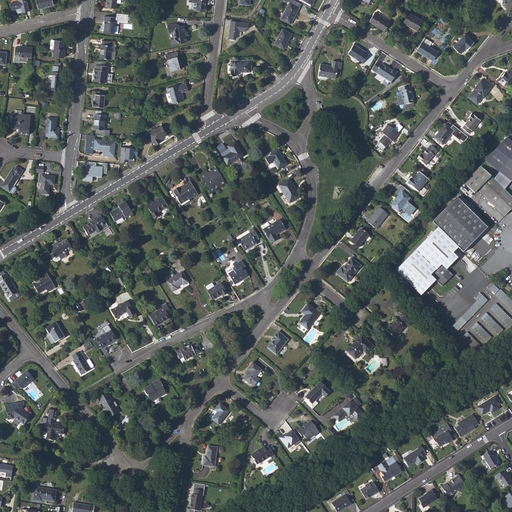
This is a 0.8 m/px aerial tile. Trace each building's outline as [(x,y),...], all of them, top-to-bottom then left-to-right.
[(17,8),(21,7),(22,11),(22,13),(29,11),(26,0),(19,0),(20,1),(10,3),(12,10),(17,8)] [(36,0),(39,9),(54,5),(52,0),(36,0)] [(196,10),(206,11),(207,6),(205,5),(205,0),(187,0),(187,1),(192,2),(191,9),(196,9),(196,10)] [(290,24),(299,7),(290,2),(281,19),(290,24)] [(384,31),(390,22),(375,12),(369,21),(384,31)] [(412,27),(411,28),(416,31),(423,20),(408,12),(403,22),(412,27)] [(117,13),(117,21),(128,22),(129,14),(117,13)] [(115,21),(116,21),(116,17),(107,16),(104,16),(104,20),(103,23),(104,23),(103,32),(113,33),(114,32),(115,21)] [(230,21),(228,38),(239,39),(239,30),(248,31),(249,22),(230,21)] [(185,31),(184,25),(180,26),(176,23),(167,24),(169,32),(173,32),(175,38),(180,42),(187,41),(186,36),(186,35),(186,31),(185,31)] [(283,48),(292,33),(283,28),(274,44),(283,48)] [(460,53),(466,47),(467,48),(474,42),(465,34),(453,46),(460,53)] [(429,46),(432,42),(425,37),(422,41),(429,46)] [(53,57),(64,58),(65,49),(63,49),(64,41),(55,40),(52,40),(51,40),(50,48),(54,48),(53,57)] [(112,45),(112,41),(102,40),(101,44),(100,57),(111,58),(112,45)] [(417,49),(433,60),(438,52),(429,46),(422,41),(417,49)] [(363,63),(368,54),(365,52),(365,51),(361,48),(354,44),(347,53),(363,63)] [(20,60),(20,56),(28,57),(32,58),(33,47),(20,46),(20,48),(15,47),(14,62),(19,62),(20,60)] [(171,71),(182,68),(177,51),(166,54),(171,71)] [(231,72),(232,74),(234,75),(236,75),(237,74),(238,73),(238,71),(251,71),(251,60),(231,60),(231,72)] [(338,61),(332,60),(331,66),(320,64),(318,75),(335,78),(336,72),(338,61)] [(391,83),(398,72),(393,69),(392,71),(381,64),(375,73),(391,83)] [(107,82),(108,66),(96,65),(96,68),(94,68),(93,80),(107,82)] [(511,85),(511,83),(511,65),(506,72),(505,71),(501,77),(511,85)] [(47,88),(51,88),(51,90),(60,91),(62,72),(60,72),(61,66),(53,66),(52,81),(48,80),(47,88)] [(477,104),(491,87),(481,79),(474,89),(468,97),(477,104)] [(168,93),(170,93),(173,103),(184,100),(181,92),(184,91),(184,92),(188,91),(186,83),(166,88),(168,93)] [(402,96),(403,104),(403,105),(404,105),(414,103),(411,89),(409,90),(401,91),(402,96)] [(104,107),(105,95),(96,94),(95,101),(93,101),(93,106),(104,107)] [(104,129),(105,115),(95,113),(93,128),(104,129)] [(462,127),(469,134),(481,120),(472,113),(468,118),(469,119),(468,120),(462,127)] [(12,127),(20,128),(19,134),(29,135),(31,116),(13,114),(12,127)] [(46,136),(58,138),(59,128),(56,128),(57,118),(48,117),(46,136)] [(442,145),(453,131),(445,124),(434,138),(442,145)] [(162,137),(167,134),(161,125),(148,133),(155,145),(161,141),(160,140),(160,139),(162,137)] [(389,142),(390,140),(391,141),(392,142),(399,134),(393,129),(392,130),(390,128),(391,127),(388,125),(381,133),(384,135),(378,142),(385,148),(389,143),(389,142)] [(85,152),(93,153),(94,148),(95,138),(95,135),(86,134),(85,152)] [(511,181),(511,141),(507,137),(485,160),(511,181)] [(104,149),(104,155),(113,156),(115,140),(95,138),(94,148),(104,149)] [(223,158),(227,165),(232,162),(236,160),(244,156),(235,142),(227,147),(230,151),(231,153),(229,154),(223,158)] [(231,153),(227,147),(225,147),(223,143),(216,147),(223,158),(231,153)] [(425,165),(437,151),(430,145),(422,156),(420,155),(417,159),(425,165)] [(121,146),(119,162),(124,163),(124,158),(132,159),(133,148),(121,146)] [(269,165),(273,162),(278,170),(287,164),(278,149),(269,155),(270,156),(265,159),(269,165)] [(82,181),(92,182),(92,177),(101,178),(101,173),(107,173),(107,164),(103,164),(102,167),(96,166),(96,163),(84,162),(82,181)] [(10,192),(14,186),(20,175),(17,173),(20,168),(16,166),(13,170),(12,170),(6,180),(2,187),(10,192)] [(482,166),(465,183),(475,193),(478,189),(496,206),(505,215),(511,207),(511,196),(493,177),(482,166)] [(210,193),(217,189),(216,188),(225,183),(222,178),(221,178),(218,173),(219,172),(217,168),(210,172),(211,173),(209,174),(208,173),(207,171),(200,175),(210,193)] [(418,192),(428,179),(419,172),(416,175),(413,180),(411,178),(407,183),(418,192)] [(40,194),(49,194),(50,184),(54,185),(55,176),(42,174),(40,194)] [(289,203),(300,197),(289,179),(278,185),(289,203)] [(172,191),(180,204),(197,194),(190,182),(185,185),(180,188),(179,187),(172,191)] [(410,192),(401,185),(395,193),(398,195),(390,205),(399,212),(402,208),(410,214),(415,209),(407,202),(410,198),(407,196),(410,192)] [(457,196),(432,221),(437,227),(458,247),(463,252),(487,227),(457,196)] [(154,218),(159,215),(157,213),(168,207),(162,197),(146,206),(154,218)] [(110,213),(115,222),(124,216),(125,217),(133,213),(125,201),(118,206),(119,207),(120,208),(118,209),(118,208),(110,213)] [(367,222),(376,229),(388,214),(379,207),(374,214),(374,215),(373,217),(372,216),(367,222)] [(88,235),(95,231),(97,233),(102,230),(108,227),(103,218),(97,222),(96,219),(83,227),(88,235)] [(263,230),(268,239),(269,239),(271,243),(278,239),(276,235),(286,229),(280,220),(270,226),(263,229),(263,230)] [(458,247),(437,227),(415,249),(395,269),(420,294),(435,279),(441,285),(452,274),(446,268),(457,257),(452,252),(458,247)] [(250,233),(238,240),(244,251),(250,248),(249,247),(256,242),(255,241),(259,239),(253,228),(248,230),(250,233)] [(350,241),(358,248),(364,240),(368,235),(361,229),(358,234),(357,233),(350,241)] [(56,258),(59,256),(61,259),(66,256),(65,253),(72,248),(66,240),(58,244),(57,243),(50,247),(56,258)] [(347,282),(361,266),(351,258),(343,269),(340,267),(336,273),(347,282)] [(245,266),(242,261),(236,264),(235,263),(232,264),(233,265),(231,267),(234,271),(228,274),(234,284),(249,276),(245,270),(244,271),(242,268),(244,267),(245,266)] [(173,292),(177,289),(176,287),(182,284),(183,285),(188,283),(182,272),(166,281),(173,292)] [(38,293),(46,289),(48,292),(55,288),(46,273),(40,276),(41,279),(33,284),(38,293)] [(0,285),(8,298),(11,301),(19,296),(17,292),(18,292),(9,277),(8,278),(6,274),(0,277),(0,285)] [(207,291),(212,300),(221,295),(222,297),(227,294),(221,283),(214,287),(208,290),(207,291)] [(511,304),(511,303),(511,302),(511,300),(495,283),(491,288),(509,307),(511,304)] [(481,292),(475,298),(478,300),(462,316),(467,321),(488,300),(481,292)] [(127,312),(129,316),(130,317),(135,314),(127,301),(111,311),(116,319),(122,315),(127,312)] [(149,315),(156,327),(161,324),(160,323),(169,318),(168,315),(172,313),(170,310),(166,303),(161,306),(162,307),(157,310),(149,315)] [(510,328),(511,325),(511,318),(497,303),(491,308),(510,328)] [(304,317),(299,323),(307,329),(319,313),(308,304),(302,312),(306,315),(307,316),(305,318),(304,317)] [(483,320),(498,335),(504,330),(489,314),(483,320)] [(410,321),(403,316),(399,321),(397,319),(391,325),(390,325),(386,330),(395,338),(405,327),(405,326),(410,321)] [(479,324),(474,329),(486,342),(492,337),(479,324)] [(54,337),(55,337),(61,346),(70,340),(61,325),(51,331),(54,337)] [(102,347),(111,342),(116,339),(110,329),(105,331),(106,333),(96,339),(102,347)] [(273,341),(267,347),(276,354),(288,339),(278,331),(274,337),(276,338),(274,341),(273,340),(273,341)] [(475,350),(481,344),(470,334),(464,339),(475,350)] [(352,345),(346,351),(355,359),(363,351),(366,354),(373,346),(361,335),(354,342),(355,343),(352,346),(352,345)] [(179,358),(183,356),(184,360),(201,352),(198,344),(192,347),(191,345),(177,352),(179,358)] [(83,352),(78,354),(75,357),(77,361),(76,362),(84,376),(94,370),(93,369),(96,368),(96,367),(93,361),(92,361),(89,362),(83,352)] [(248,374),(243,379),(250,384),(251,384),(254,386),(259,379),(256,377),(262,370),(253,362),(247,369),(248,370),(250,371),(248,374)] [(34,379),(27,371),(15,381),(16,382),(12,385),(17,390),(21,388),(22,389),(34,379)] [(166,393),(162,386),(163,386),(159,379),(151,384),(143,389),(147,396),(148,396),(151,401),(166,393)] [(306,398),(310,402),(308,405),(312,409),(318,403),(315,400),(322,394),(325,398),(330,392),(327,388),(321,381),(305,397),(306,398)] [(101,403),(100,404),(103,408),(105,407),(107,410),(105,411),(109,417),(111,416),(111,417),(119,412),(116,406),(117,406),(115,401),(113,402),(108,392),(98,398),(101,403)] [(359,397),(363,401),(368,397),(364,393),(359,397)] [(477,407),(482,415),(490,411),(491,413),(499,408),(498,406),(501,404),(496,396),(477,407)] [(359,400),(356,397),(352,401),(351,400),(345,406),(344,406),(345,407),(344,408),(343,407),(334,415),(339,420),(348,412),(350,415),(351,414),(353,416),(354,416),(358,420),(364,414),(358,407),(362,403),(359,400)] [(14,418),(17,417),(20,420),(19,421),(23,424),(29,415),(22,410),(21,403),(5,406),(8,419),(14,418)] [(213,412),(209,416),(212,419),(211,419),(219,425),(230,411),(220,403),(214,410),(217,412),(215,415),(213,412)] [(45,432),(47,432),(46,439),(54,440),(55,433),(62,434),(64,425),(54,424),(54,419),(56,419),(57,411),(49,409),(48,416),(47,416),(45,432)] [(455,429),(460,437),(473,429),(472,428),(474,426),(478,424),(472,414),(458,423),(460,427),(455,429)] [(302,427),(297,431),(301,437),(303,435),(307,440),(314,435),(315,437),(320,433),(311,420),(303,426),(305,428),(303,429),(302,427)] [(430,435),(433,438),(436,443),(437,443),(440,447),(444,444),(448,441),(448,442),(449,443),(453,440),(449,434),(452,432),(447,423),(438,428),(439,429),(430,435)] [(403,458),(408,466),(416,462),(418,464),(425,460),(423,457),(424,457),(423,456),(426,454),(421,445),(417,447),(418,449),(403,458)] [(206,456),(204,456),(203,465),(215,467),(217,447),(208,446),(206,454),(208,454),(208,457),(206,456)] [(251,455),(257,465),(270,456),(272,460),(276,457),(269,446),(265,448),(264,446),(251,455)] [(484,459),(491,470),(500,464),(496,457),(497,456),(494,453),(493,453),(491,450),(483,456),(484,459)] [(392,477),(391,477),(393,475),(394,477),(402,472),(396,461),(393,456),(378,466),(381,471),(380,471),(384,476),(382,477),(385,482),(392,477)] [(14,465),(0,463),(0,470),(8,472),(7,477),(12,478),(14,465)] [(509,478),(510,477),(508,472),(506,473),(504,470),(495,476),(497,479),(498,479),(504,488),(511,483),(510,479),(509,478)] [(457,475),(453,478),(453,479),(449,481),(450,482),(447,484),(446,482),(440,486),(448,497),(454,494),(453,493),(458,490),(458,492),(465,488),(463,484),(461,482),(463,481),(459,475),(457,475)] [(360,490),(366,499),(372,494),(373,495),(379,491),(373,482),(370,484),(370,483),(365,485),(366,487),(360,490)] [(33,500),(42,502),(42,500),(54,502),(56,490),(35,486),(33,500)] [(190,509),(200,511),(202,496),(204,496),(204,490),(194,489),(193,494),(192,494),(190,509)] [(424,495),(419,499),(421,503),(420,504),(423,508),(438,498),(432,489),(427,492),(428,494),(424,496),(424,495)] [(337,511),(342,509),(342,508),(344,507),(344,508),(351,503),(346,494),(331,503),(336,511),(337,511)] [(71,511),(92,511),(94,506),(73,502),(71,511)]
